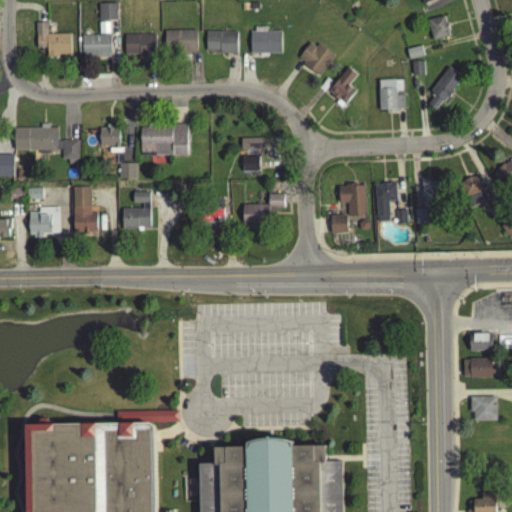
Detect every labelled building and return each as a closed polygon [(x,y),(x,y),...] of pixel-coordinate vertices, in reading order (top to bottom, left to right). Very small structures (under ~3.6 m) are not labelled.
[(408,0),(409,1),(411,0),(418,0),(423,8),(435,0),(408,0)] [(116,25),(116,7),(97,7),(97,25),(111,25),(116,25)] [(430,45),(448,40),(443,19),(425,24),(430,45)] [(46,61),(57,61),(57,59),(70,59),(69,38),(46,38),(46,27),(41,27),(35,27),(35,52),(46,52),(46,61)] [(195,34),(163,34),(163,55),(175,55),(175,58),(188,58),(188,56),(195,56),(195,34)] [(249,58),(280,58),(280,35),(249,36),(249,58)] [(236,36),(205,36),(205,55),(218,55),(218,59),(231,59),(236,59),(236,36)] [(109,61),(109,39),(80,39),(80,61),(109,61)] [(123,59),(136,59),(136,61),(151,61),(154,61),(154,39),(123,39),(123,59)] [(333,59),(317,48),(315,51),(308,46),(297,62),(300,65),(303,66),(301,68),(318,80),(333,59)] [(408,64),(405,54),(420,50),(421,54),(422,60),(408,64)] [(411,80),(411,66),(423,66),(423,79),(417,79),(411,80)] [(354,95),(346,89),(355,78),(346,71),(327,95),(332,99),(331,100),(334,102),(336,104),(337,103),(344,108),(354,95)] [(426,109),(433,115),(440,106),(441,107),(460,84),(447,74),(429,95),(431,97),(429,100),(432,102),(426,109)] [(400,84),(377,84),(377,86),(378,114),(385,114),(385,116),(395,115),(396,113),(399,113),(404,113),(403,97),(395,97),(395,96),(401,96),(401,89),(400,84)] [(137,129),(137,161),(185,160),(185,128),(179,128),(137,129)] [(78,164),(78,144),(70,144),(57,144),(57,132),(43,132),(27,132),(27,133),(12,133),(12,155),(26,155),(26,156),(60,155),(60,164),(78,164)] [(98,150),(118,150),(118,133),(108,133),(98,133),(98,150)] [(263,154),(263,142),(240,142),(240,154),(263,154)] [(259,160),(240,160),(240,176),(259,176),(259,169),(259,160)] [(0,175),(12,175),(12,161),(0,161),(0,175)] [(511,163),(508,166),(507,165),(503,168),(502,166),(496,171),(495,172),(496,174),(491,178),(501,191),(511,182),(511,163)] [(134,167),(127,167),(118,167),(118,182),(134,182),(134,167)] [(485,203),(476,181),(471,182),(471,181),(465,183),(463,184),(463,185),(459,187),(468,209),(485,203)] [(439,214),(439,186),(420,186),(421,214),(439,214)] [(396,205),(395,188),(374,189),(376,220),(377,226),(387,225),(386,220),(388,220),(387,206),(396,205)] [(363,221),(363,190),(337,191),(337,209),(346,209),(346,221),(363,221)] [(27,206),(27,193),(41,192),(41,198),(41,201),(41,205),(27,206)] [(95,219),(88,219),(88,202),(88,192),(71,192),(71,236),(96,236),(95,219)] [(8,206),(8,193),(23,193),(23,206),(16,206),(8,206)] [(148,231),(148,203),(148,195),(132,195),(132,208),(141,207),(142,213),(121,213),(121,234),(135,234),(135,231),(148,231)] [(241,233),(272,233),(272,212),(283,212),(283,199),(267,199),(267,209),(241,209),(241,233)] [(27,239),(32,239),(32,243),(42,243),(42,238),(58,238),(57,211),(37,211),(37,216),(27,216),(27,239)] [(223,211),(189,211),(189,235),(223,235),(223,211)] [(395,215),(400,215),(404,215),(405,229),(395,229),(395,215)] [(413,216),(417,215),(425,215),(426,229),(414,229),(413,216)] [(329,220),(345,219),(346,238),(330,239),(329,231),(329,220)] [(10,222),(0,222),(0,242),(8,242),(7,234),(10,234),(10,222)] [(511,240),(511,222),(506,226),(500,230),(508,243),(511,240)] [(491,337),(480,337),(468,337),(468,356),(491,356),(491,340),(491,337)] [(492,363),(468,363),(468,365),(462,365),(462,381),(468,381),(468,383),(492,382),(492,363)] [(495,425),(495,401),(469,401),(469,416),(472,416),(472,425),(495,425)] [(115,420),(115,427),(173,427),(178,427),(178,415),(173,415),(115,416),(115,420)] [(96,428),(145,427),(150,428),(152,430),(153,435),(153,443),(153,454),(153,457),(154,511),(26,511),(26,506),(24,506),(20,502),(20,496),(23,492),(26,492),(26,468),(23,468),(19,464),(19,458),(23,454),(25,454),(25,429),(31,429),(36,429),(36,426),(39,423),(46,423),(50,426),(50,429),(96,428)] [(198,482),(198,468),(207,468),(208,468),(211,468),(212,468),(214,468),(214,462),(214,454),(214,452),(246,452),(247,447),(255,444),(264,443),(267,443),(270,443),(272,443),(280,443),(291,446),(291,452),(325,451),(324,460),(324,466),(324,467),(341,467),(342,511),(199,511),(199,506),(182,506),(182,483),(198,482)] [(495,511),(495,508),(498,508),(498,488),(480,488),(480,503),(473,503),(473,505),(467,505),(467,511),(495,511)]
